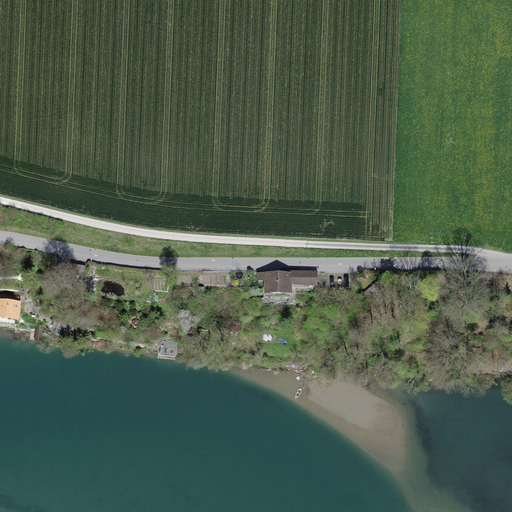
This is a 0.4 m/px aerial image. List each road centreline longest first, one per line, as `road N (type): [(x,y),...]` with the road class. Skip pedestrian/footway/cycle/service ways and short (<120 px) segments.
road 1 (unclassified): [(504,260),(468,249),(188,238),(0,199)]
road 2 (tertiary): [(504,260),(148,261),(0,235)]
